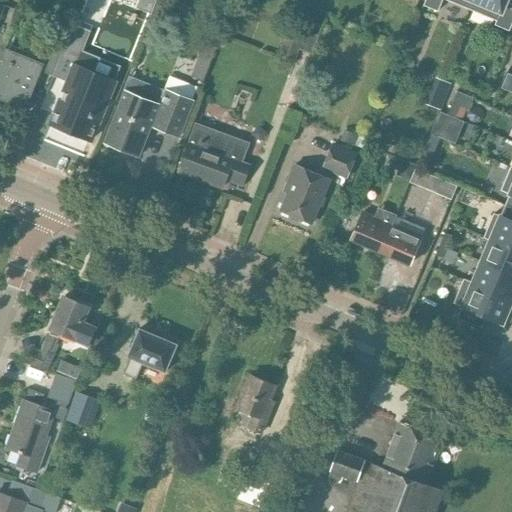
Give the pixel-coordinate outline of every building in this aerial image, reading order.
[(151,14),(156,0),(155,0),(128,0),(128,1),(144,7),(143,11),(151,14)] [(426,0),(424,7),(439,13),(443,0),(446,0),(470,10),(472,3),(473,0),(426,0)] [(473,0),(472,3),(470,10),(499,22),(497,26),(510,32),(511,27),(511,4),(508,3),(509,0),(473,0)] [(63,50),(53,76),(68,82),(51,125),(67,132),(65,135),(73,138),(74,135),(89,141),(115,80),(76,64),(92,25),(76,19),(74,25),(64,50),(63,50)] [(302,42),(299,50),(311,54),(318,36),(306,32),(302,42)] [(299,50),(302,42),(285,35),(276,58),(293,65),(299,50)] [(4,47),(0,58),(0,92),(21,101),(34,69),(53,76),(63,50),(47,43),(39,62),(4,47)] [(511,75),(507,74),(501,88),(511,93),(511,75)] [(435,78),(425,104),(441,110),(442,107),(451,84),(435,78)] [(179,137),(194,100),(164,88),(158,103),(125,90),(104,142),(139,156),(151,126),(179,137)] [(447,115),(454,118),(459,107),(451,104),(447,115)] [(430,134),(437,137),(442,126),(435,123),(430,134)] [(242,187),(250,166),(242,163),(249,144),(195,124),(187,142),(191,144),(180,173),(221,188),(224,180),(242,187)] [(344,130),(339,141),(362,150),(366,140),(344,130)] [(347,180),(358,153),(332,142),(321,169),(322,169),(320,174),(295,165),(287,184),(290,186),(280,211),(311,224),(330,179),(328,178),(331,173),(347,180)] [(398,166),(400,162),(400,161),(392,158),(389,163),(398,166)] [(401,162),(396,175),(409,181),(414,167),(401,162)] [(505,206),(511,208),(511,167),(500,191),(509,195),(505,206)] [(447,198),(454,184),(437,177),(431,190),(447,198)] [(490,241),(511,249),(511,208),(505,206),(500,217),(491,213),(481,237),(490,241)] [(363,211),(351,240),(380,253),(392,223),(395,217),(377,209),(374,216),(363,211)] [(392,223),(380,253),(409,265),(422,236),(392,223)] [(439,245),(447,248),(451,237),(444,233),(439,245)] [(481,262),(511,274),(511,249),(490,241),(481,262)] [(442,259),(447,248),(439,245),(435,256),(442,259)] [(472,283),(511,301),(511,299),(511,274),(481,262),(472,283)] [(511,301),(472,283),(463,279),(453,303),(462,307),(457,318),(465,321),(481,328),(485,317),(502,324),(503,320),(511,301)] [(87,347),(96,328),(82,322),(88,307),(64,297),(50,331),(49,333),(48,332),(40,351),(31,347),(25,362),(47,372),(58,345),(56,344),(59,335),(87,347)] [(165,373),(177,344),(139,329),(127,358),(129,359),(123,374),(136,380),(142,364),(165,373)] [(67,404),(76,380),(56,373),(47,397),(67,404)] [(231,407),(223,427),(256,441),(278,388),(245,374),(238,391),(230,388),(224,404),(231,407)] [(90,429),(100,401),(76,392),(66,420),(90,429)] [(37,473),(49,438),(45,436),(53,412),(24,401),(7,449),(21,454),(16,466),(37,473)] [(368,462),(349,511),(435,511),(444,490),(427,483),(443,438),(399,422),(382,467),(368,462)] [(356,483),(365,460),(338,450),(328,477),(341,482),(342,478),(356,483)] [(260,490),(270,464),(251,457),(242,483),(260,490)] [(26,485),(12,480),(6,496),(0,493),(0,511),(25,511),(28,505),(45,511),(55,511),(59,502),(71,506),(72,502),(61,498),(39,490),(38,490),(26,485)] [(28,480),(26,485),(38,490),(39,490),(42,481),(37,480),(36,483),(28,480)] [(121,503),(117,511),(136,511),(137,509),(121,503)]
